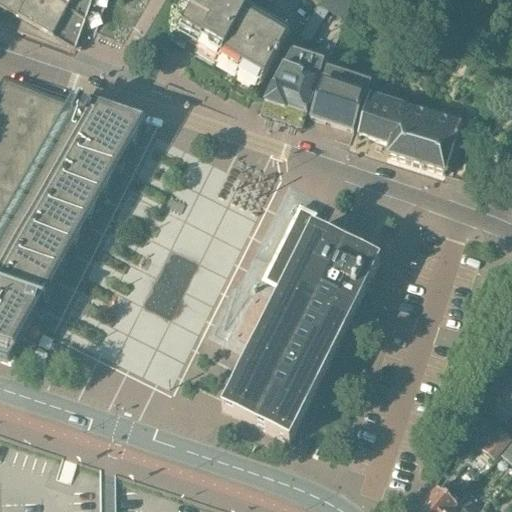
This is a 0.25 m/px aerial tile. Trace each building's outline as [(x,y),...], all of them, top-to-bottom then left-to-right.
[(0,0),(0,10),(22,24),(20,28),(68,46),(74,32),(93,40),(95,34),(106,5),(107,0),(0,0)] [(181,0),(177,7),(189,14),(180,29),(172,44),(183,51),(187,45),(259,88),(263,82),(287,42),(286,41),(289,37),(267,24),(265,29),(245,17),(240,13),(247,0),(181,0)] [(338,0),(326,0),(321,9),(342,22),(351,9),(338,0)] [(292,55),(263,106),(264,106),(260,118),(300,132),(323,64),(292,55)] [(325,71),(309,121),(353,136),(370,85),(325,71)] [(0,362),(9,366),(19,349),(17,348),(35,317),(36,317),(41,309),(42,309),(43,307),(41,306),(138,135),(89,116),(90,114),(81,109),(81,108),(80,107),(77,111),(3,81),(4,81),(2,80),(0,87),(0,362)] [(389,149),(386,160),(444,178),(460,127),(371,98),(357,139),(389,149)] [(247,359),(221,413),(289,447),(380,265),(312,231),(311,233),(309,232),(314,222),(301,215),(267,283),(282,291),(248,360),(247,359)] [(364,373),(356,370),(352,381),(360,384),(364,373)] [(511,388),(509,387),(491,416),(506,426),(510,420),(511,421),(511,388)] [(494,463),(511,442),(499,432),(482,453),(494,463)] [(511,443),(501,458),(511,466),(511,443)] [(453,511),(465,499),(446,483),(437,494),(433,490),(421,504),(425,507),(420,511),(453,511)] [(465,499),(453,511),(477,511),(464,500),(465,499)]
